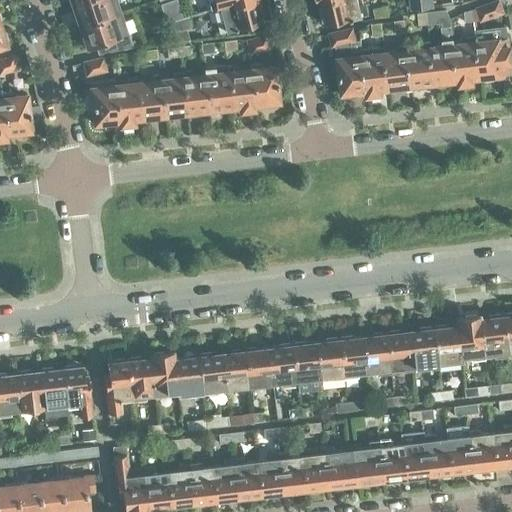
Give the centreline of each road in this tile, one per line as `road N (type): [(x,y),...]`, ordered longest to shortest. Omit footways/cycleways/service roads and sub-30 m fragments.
road 1 (tertiary): [(92,316),(511,266)]
road 2 (residential): [(322,150),(73,184)]
road 3 (residential): [(511,127),(322,150)]
road 4 (residential): [(73,184),(28,0)]
road 5 (residential): [(322,150),(287,0)]
road 6 (residential): [(92,316),(73,184)]
